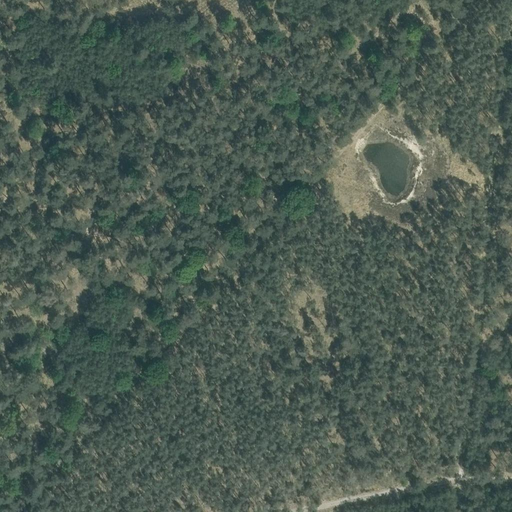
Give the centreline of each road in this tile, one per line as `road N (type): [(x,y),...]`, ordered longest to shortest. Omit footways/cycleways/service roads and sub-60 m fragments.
road 1 (track): [(12,511),(471,0)]
road 2 (track): [(296,511),(459,481),(511,481)]
